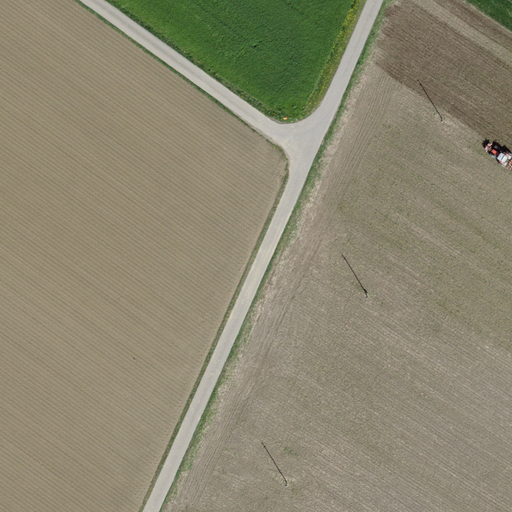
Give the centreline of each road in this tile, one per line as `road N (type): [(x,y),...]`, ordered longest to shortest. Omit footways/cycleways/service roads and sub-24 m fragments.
road 1 (track): [(148,511),(371,0)]
road 2 (track): [(307,145),(104,0)]
